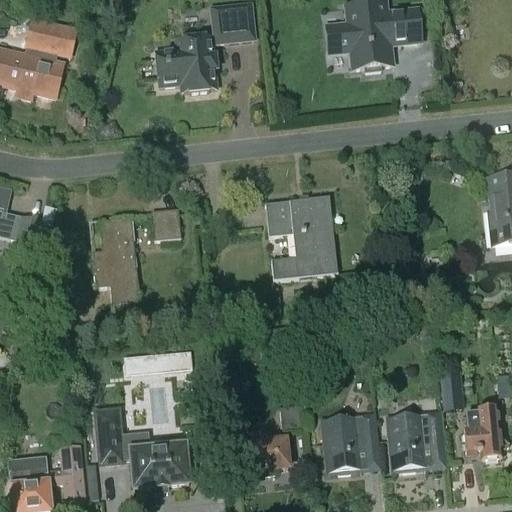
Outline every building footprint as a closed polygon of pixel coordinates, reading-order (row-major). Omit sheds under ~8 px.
[(212,60),(210,49),(253,44),(250,9),(222,12),(224,31),(211,32),(212,41),(175,45),(176,55),(154,57),(158,92),(179,89),(180,97),(187,96),(188,98),(208,95),(208,94),(215,93),(213,74),(215,74),(214,59),(212,60)] [(350,31),(328,33),(330,60),(352,58),(354,76),(365,75),(366,80),(382,79),(382,74),(393,73),(392,52),(422,50),(420,17),(389,20),(388,9),(348,13),(350,31)] [(0,58),(0,93),(16,96),(14,104),(28,107),(30,99),(53,104),(60,72),(37,67),(39,58),(67,64),(73,37),(29,28),(23,55),(25,55),(24,64),(0,58)] [(511,182),(488,185),(496,250),(511,248),(511,182)] [(328,203),(264,209),(267,243),(292,241),(294,264),(270,266),(272,287),(336,280),(328,203)] [(0,240),(14,244),(19,222),(5,219),(5,218),(0,217),(0,240)] [(177,219),(150,222),(153,247),(180,244),(177,219)] [(44,227),(19,222),(14,244),(12,251),(37,257),(44,227)] [(102,269),(92,270),(95,295),(109,293),(112,311),(140,308),(131,224),(97,228),(102,269)] [(351,290),(332,292),(335,313),(354,310),(351,290)] [(162,360),(163,376),(189,374),(188,358),(162,360)] [(459,373),(439,376),(441,415),(461,413),(459,373)] [(299,411),(277,414),(280,438),(302,435),(299,411)] [(465,437),(462,437),(464,460),(480,458),(480,465),(498,463),(498,456),(502,455),(507,449),(501,445),(496,446),(495,431),(497,430),(495,417),(493,417),(493,413),(475,415),(475,419),(464,420),(465,437)] [(115,414),(93,416),(98,469),(120,466),(120,464),(128,463),(131,494),(151,491),(151,493),(167,491),(167,490),(186,488),(186,480),(193,479),(192,463),(184,464),(182,449),(146,452),(145,436),(117,439),(115,414)] [(439,419),(386,424),(391,476),(423,473),(421,456),(442,454),(439,419)] [(373,421),(320,426),(326,479),(358,475),(356,458),(377,456),(373,421)] [(249,450),(242,451),(245,478),(256,477),(256,481),(275,480),(275,479),(274,474),(286,473),(284,461),(290,460),(290,454),(284,455),(283,446),(264,448),(263,440),(248,442),(249,450)] [(44,461),(4,465),(6,488),(4,488),(6,511),(47,511),(45,490),(62,488),(64,509),(83,506),(77,451),(58,453),(60,475),(45,477),(44,461)]
